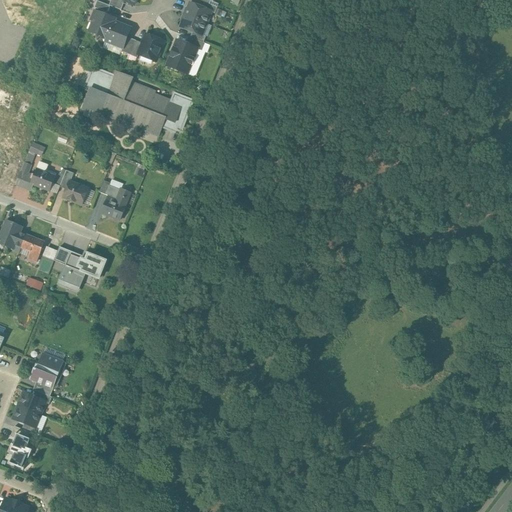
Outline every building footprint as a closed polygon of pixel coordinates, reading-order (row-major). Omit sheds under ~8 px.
[(124,2),(119,0),(111,0),(109,6),(110,6),(121,10),(124,2)] [(109,6),(97,1),(94,8),(107,13),(110,6),(109,6)] [(209,4),(204,2),(202,8),(212,12),(211,12),(215,14),(217,8),(209,4)] [(202,8),(190,3),(185,15),(207,24),(211,12),(212,12),(202,8)] [(131,29),(114,22),(112,18),(97,12),(89,32),(107,39),(105,42),(122,49),(123,49),(128,38),(131,29)] [(207,24),(185,15),(181,27),(193,32),(202,36),(202,35),(207,24)] [(202,36),(193,32),(191,38),(204,43),(206,37),(202,35),(202,36)] [(164,42),(146,35),(143,44),(138,55),(139,55),(156,62),(164,42)] [(191,38),(189,37),(186,44),(198,49),(197,50),(202,52),(205,44),(204,43),(191,38)] [(136,41),(128,38),(123,49),(122,49),(121,52),(130,56),(136,41)] [(136,41),(130,56),(137,58),(139,55),(138,55),(143,44),(136,41)] [(186,44),(177,41),(167,66),(187,74),(190,67),(193,66),(196,59),(194,56),(197,50),(198,49),(186,44)] [(156,91),(132,82),(133,78),(113,70),(112,74),(95,67),(87,85),(90,87),(81,110),(109,121),(110,119),(120,123),(119,125),(127,129),(128,126),(139,130),(138,133),(146,136),(147,133),(159,138),(163,126),(165,127),(183,134),(196,101),(174,92),(170,100),(155,94),(156,91)] [(0,105),(8,108),(13,95),(0,89),(0,105)] [(0,147),(0,150),(12,155),(30,103),(17,98),(0,147)] [(109,155),(91,148),(88,157),(105,164),(109,155)] [(24,163),(25,163),(30,165),(35,154),(29,152),(24,163)] [(20,175),(26,178),(28,174),(31,166),(30,165),(25,163),(21,172),(20,175)] [(47,168),(39,164),(34,177),(31,185),(33,186),(49,192),(52,184),(55,177),(45,173),(47,168)] [(67,171),(60,187),(67,190),(70,182),(74,174),(67,171)] [(26,178),(20,175),(21,172),(15,185),(22,187),(26,178)] [(28,174),(26,178),(22,187),(31,191),(33,186),(31,185),(34,177),(28,174)] [(111,184),(104,181),(99,192),(106,195),(110,186),(111,184)] [(70,182),(67,190),(64,198),(81,205),(88,189),(70,182)] [(57,195),(60,187),(52,184),(49,192),(57,195)] [(130,195),(110,186),(106,195),(109,196),(102,213),(120,221),(125,208),(130,195)] [(22,228),(7,222),(0,238),(0,240),(5,243),(6,247),(13,249),(15,245),(20,233),(22,228)] [(27,236),(20,233),(15,245),(22,248),(27,236)] [(45,243),(27,236),(22,248),(31,252),(28,259),(37,262),(45,243)] [(44,257),(54,261),(58,252),(48,248),(44,257)] [(71,252),(59,248),(58,252),(54,261),(66,266),(67,263),(70,255),(71,252)] [(106,262),(85,253),(83,260),(70,255),(67,263),(70,264),(67,271),(66,271),(60,285),(67,288),(69,285),(76,288),(82,273),(99,279),(106,262)] [(26,285),(41,290),(44,282),(29,277),(26,285)] [(64,362),(43,354),(36,370),(34,369),(30,380),(36,383),(53,389),(64,362)] [(53,389),(36,383),(33,390),(37,392),(50,397),(53,389)] [(50,397),(37,392),(35,398),(46,402),(46,403),(49,404),(52,398),(50,397)] [(35,398),(24,393),(18,406),(41,415),(46,403),(46,402),(35,398)] [(41,415),(18,406),(13,419),(24,424),(35,428),(36,427),(41,415)] [(35,428),(24,424),(22,430),(30,433),(37,436),(40,429),(36,427),(35,428)] [(22,430),(15,427),(10,437),(14,439),(15,438),(21,440),(22,436),(28,439),(30,433),(22,430)] [(21,440),(15,438),(14,439),(12,445),(13,446),(11,451),(14,453),(10,463),(24,469),(28,458),(27,457),(29,451),(26,450),(30,439),(28,439),(22,436),(21,440)] [(13,503),(6,500),(4,505),(0,511),(26,511),(28,508),(21,505),(21,504),(14,501),(13,503)]
